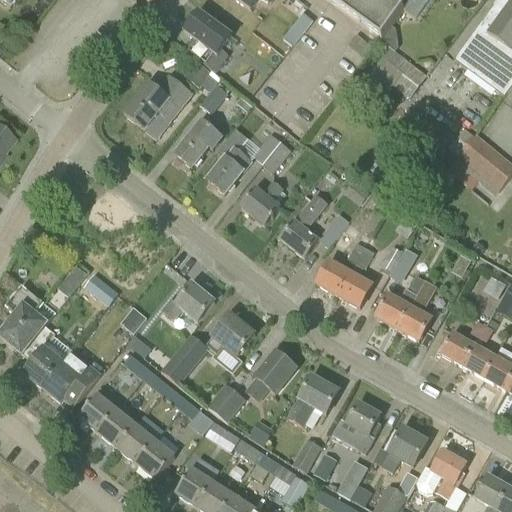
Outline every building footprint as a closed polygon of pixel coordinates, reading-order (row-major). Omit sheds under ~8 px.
[(0,0),(0,5),(8,12),(17,0),(0,0)] [(230,0),(251,15),(261,1),(268,5),(272,0),(230,0)] [(389,0),(322,0),(382,43),(404,13),(388,1),(389,0)] [(403,0),(422,13),(431,0),(403,0)] [(504,101),(511,90),(511,0),(500,0),(454,64),(504,101)] [(484,2),(454,45),(462,51),(492,8),(484,2)] [(223,54),(232,40),(199,16),(197,19),(195,17),(188,26),(191,28),(184,37),(196,46),(189,56),(216,78),(229,60),(223,54)] [(283,41),(293,49),(314,24),(304,16),(283,41)] [(364,61),(372,51),(356,38),(348,48),(364,61)] [(409,101),(426,79),(391,52),(374,74),(409,101)] [(170,82),(169,81),(158,95),(149,88),(124,119),(144,135),(156,144),(170,126),(192,99),(170,82)] [(211,119),(228,99),(216,89),(199,110),(211,119)] [(212,154),(222,142),(202,126),(175,159),(192,173),(209,151),(212,154)] [(14,145),(0,134),(0,167),(1,166),(0,165),(0,162),(14,145)] [(225,199),(243,177),(242,176),(250,166),(237,156),(247,143),(236,134),(217,158),(225,164),(208,186),(225,199)] [(499,196),(511,179),(511,168),(476,138),(457,160),(499,196)] [(263,170),(280,147),(269,139),(252,161),(263,170)] [(280,147),(263,170),(273,178),(291,156),(280,147)] [(273,207),(284,193),(274,185),(263,199),(256,194),(241,212),(265,231),(280,212),(273,207)] [(306,235),(318,219),(327,208),(316,200),(308,211),(295,227),(295,226),(280,244),(305,263),(319,245),(306,235)] [(338,219),(318,244),(329,253),(335,246),(349,228),(338,219)] [(344,253),(359,234),(350,227),(349,228),(335,246),(344,253)] [(338,301),(366,252),(365,252),(371,242),(363,237),(348,263),(351,265),(345,275),(329,266),(317,289),(338,301)] [(366,252),(338,301),(359,313),(372,290),(358,282),(364,272),(365,273),(374,257),(366,252)] [(390,278),(402,258),(392,252),(380,272),(390,278)] [(402,258),(390,278),(401,284),(413,264),(402,258)] [(76,270),(67,282),(77,290),(87,278),(76,270)] [(94,278),(84,292),(96,302),(107,288),(94,278)] [(406,294),(399,305),(389,299),(376,322),(397,334),(410,311),(425,285),(416,280),(408,295),(406,294)] [(499,301),(506,288),(492,281),(485,294),(499,301)] [(425,285),(416,301),(424,306),(433,290),(425,285)] [(511,289),(510,288),(499,307),(511,314),(511,289)] [(198,328),(215,307),(192,289),(176,309),(171,305),(163,315),(174,324),(182,314),(198,328)] [(22,360),(45,331),(56,317),(44,308),(22,290),(19,294),(16,296),(15,297),(13,298),(11,300),(10,302),(9,304),(8,308),(5,312),(15,320),(3,336),(2,337),(2,338),(2,340),(2,341),(3,343),(4,345),(22,360)] [(121,327),(135,337),(147,320),(133,310),(121,327)] [(432,324),(410,311),(397,334),(419,346),(432,324)] [(237,363),(255,339),(230,319),(211,342),(212,343),(205,352),(216,361),(223,352),(237,363)] [(485,330),(477,325),(470,338),(478,342),(485,330)] [(493,334),(485,330),(478,342),(486,347),(493,334)] [(31,367),(23,378),(42,393),(65,364),(65,363),(71,356),(72,355),(54,341),(55,339),(45,331),(22,360),(31,367)] [(463,371),(474,350),(453,338),(441,359),(463,371)] [(127,349),(136,356),(143,347),(134,340),(127,349)] [(201,363),(183,348),(161,376),(179,390),(201,363)] [(484,383),(496,362),(474,350),(463,371),(484,383)] [(65,364),(42,393),(61,408),(68,399),(79,407),(100,380),(89,371),(71,356),(65,363),(65,364)] [(276,398),(296,372),(276,356),(255,382),(257,383),(247,396),(259,406),(269,393),(276,398)] [(140,382),(148,373),(130,358),(123,368),(140,382)] [(505,395),(511,383),(511,371),(496,362),(484,383),(505,395)] [(157,396),(165,387),(148,373),(140,382),(157,396)] [(326,420),(339,397),(312,381),(299,404),(300,405),(289,423),(301,430),(312,411),(326,420)] [(174,410),(182,400),(165,387),(157,396),(174,410)] [(227,428),(246,404),(225,388),(207,412),(227,428)] [(98,438),(117,415),(98,400),(79,423),(98,438)] [(182,400),(174,410),(192,424),(200,415),(182,400)] [(366,458),(381,430),(376,427),(381,420),(358,407),(346,429),(364,439),(356,453),(366,458)] [(118,454),(137,431),(117,415),(98,438),(118,454)] [(233,453),(239,443),(214,426),(205,441),(230,457),(233,453)] [(137,469),(156,446),(137,431),(118,454),(137,469)] [(266,448),(270,436),(254,431),(250,443),(266,448)] [(427,447),(403,433),(400,438),(395,435),(384,454),(389,457),(389,458),(388,459),(379,454),(373,466),(382,471),(393,477),(400,464),(413,471),(427,447)] [(251,465),(258,455),(239,443),(233,453),(251,465)] [(306,477),(321,452),(307,444),(292,469),(306,477)] [(156,446),(137,469),(156,485),(175,462),(156,446)] [(270,477),(277,467),(258,455),(251,465),(270,477)] [(463,476),(467,469),(443,456),(432,475),(426,471),(416,487),(419,494),(427,498),(432,497),(437,497),(450,504),(465,477),(463,476)] [(324,458),(313,478),(325,485),(337,465),(324,458)] [(277,467),(270,477),(289,489),(296,479),(277,467)] [(351,504),(367,475),(354,467),(338,497),(351,504)] [(196,511),(199,509),(213,487),(192,474),(176,499),(195,511),(196,511)] [(410,496),(418,480),(407,475),(399,491),(410,496)] [(281,505),(292,511),(296,511),(310,489),(295,480),(281,505)] [(498,511),(509,493),(488,481),(476,503),(488,510),(487,511),(498,511)] [(226,511),(234,501),(213,487),(199,509),(196,511),(226,511)] [(399,511),(406,500),(387,490),(375,511),(399,511)] [(511,511),(511,494),(509,493),(498,511),(511,511)] [(327,511),(336,511),(340,505),(320,494),(315,505),(327,511)] [(250,511),(234,501),(226,511),(250,511)]
